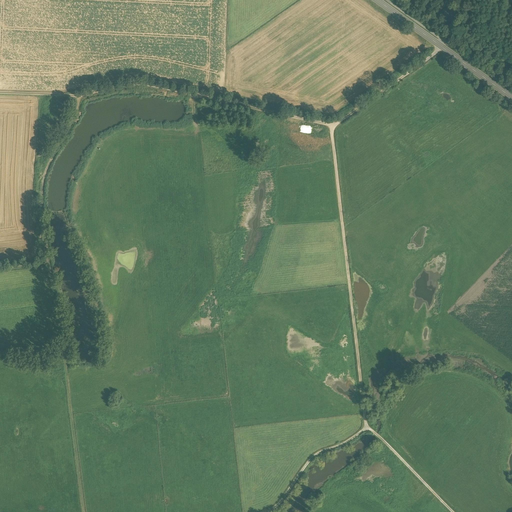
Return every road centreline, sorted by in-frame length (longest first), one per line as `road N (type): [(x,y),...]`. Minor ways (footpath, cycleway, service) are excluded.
road 1 (track): [(84,511),(42,198),(79,98)]
road 2 (track): [(0,95),(79,98),(142,86),(332,127)]
road 3 (track): [(366,428),(332,127)]
road 4 (tertiary): [(376,0),(511,98)]
road 5 (track): [(332,127),(446,50)]
road 6 (track): [(264,511),(309,459),(366,428)]
